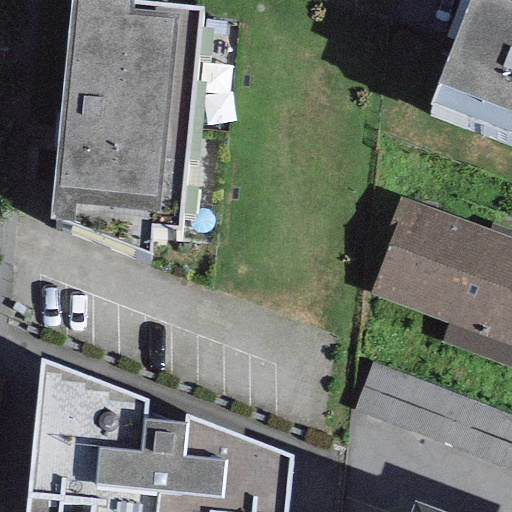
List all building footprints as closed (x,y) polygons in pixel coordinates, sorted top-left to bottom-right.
[(133,25),(72,20),(53,252),(77,255),(150,281),(152,254),(178,257),(201,39),(133,35),(133,25)] [(511,34),(473,20),(436,113),(511,142),(511,34)] [(511,254),(401,209),(369,288),(511,346),(511,254)] [(147,388),(41,349),(24,511),(58,511),(61,492),(92,493),(90,511),(221,511),(223,507),(253,506),(251,511),(284,511),(290,445),(186,403),(185,411),(145,405),(147,388)] [(459,511),(422,498),(416,511),(459,511)]
